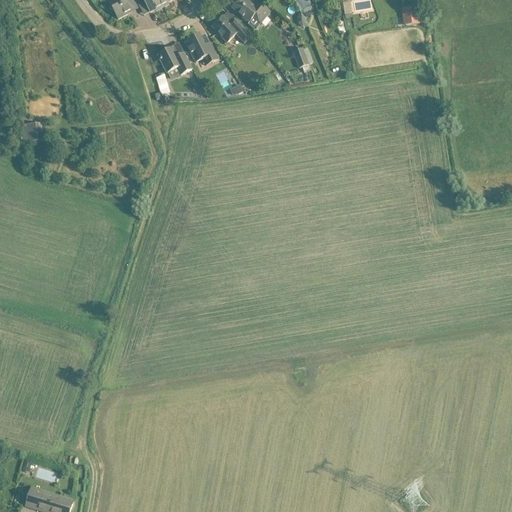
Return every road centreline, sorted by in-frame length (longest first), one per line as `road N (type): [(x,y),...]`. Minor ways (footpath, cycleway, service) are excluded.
road 1 (track): [(89,511),(94,469),(82,449),(88,407),(166,156),(153,116)]
road 2 (residential): [(211,0),(179,25),(131,37),(104,30),(81,0)]
